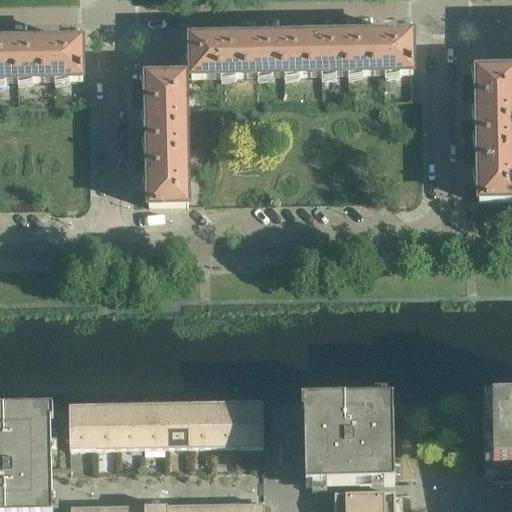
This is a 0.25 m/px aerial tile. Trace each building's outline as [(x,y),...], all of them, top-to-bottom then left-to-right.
[(413,78),(412,38),(347,39),(348,80),(349,80),(349,77),(357,77),(357,78),(384,78),(384,79),(385,79),(386,79),(386,77),(394,76),(394,78),(413,78)] [(348,80),(347,39),(283,41),(284,82),(285,82),(285,79),(293,78),(293,80),(320,79),(320,81),(322,81),(322,78),(330,78),(330,79),(347,79),(347,80),(348,80)] [(284,82),(283,41),(220,42),(221,83),(222,83),(222,80),(230,80),(230,81),(257,80),(257,82),(259,82),(258,79),(266,79),(266,80),(283,80),(283,82),(284,82)] [(187,145),(185,82),(191,81),(191,82),(220,81),(220,83),(221,83),(220,42),(190,42),(191,80),(186,80),(145,81),(145,83),(148,83),(148,91),(147,91),(147,118),(146,118),(146,120),(150,120),(150,128),(147,128),(148,145),(146,145),(146,146),(187,145)] [(83,84),(82,45),(17,46),(18,87),(19,87),(19,84),(27,84),(27,85),(54,84),(54,86),(55,86),(56,86),(56,83),(64,83),(64,84),(83,84)] [(18,87),(17,46),(0,46),(0,84),(0,85),(17,85),(17,87),(18,87)] [(511,138),(511,73),(475,74),(475,77),(478,77),(478,85),(477,85),(477,112),(475,112),(476,114),(480,114),(480,122),(477,122),(478,139),(476,139),(476,140),(511,138)] [(511,204),(511,138),(476,140),(476,141),(479,141),(479,148),(478,149),(478,176),(477,176),(477,177),(481,177),(481,185),(478,185),(479,205),(511,204)] [(188,210),(188,177),(187,145),(146,146),(146,147),(149,147),(149,155),(148,155),(148,182),(147,182),(147,184),(151,184),(151,192),(149,192),(149,211),(188,210)] [(511,402),(482,403),(484,478),(491,478),(511,477),(511,402)] [(395,480),(393,418),(393,404),(304,406),(305,483),(355,482),(355,489),(395,488),(395,480)] [(264,451),(263,409),(263,406),(238,407),(239,452),(264,451)] [(215,452),(214,407),(190,408),(191,453),(215,452)] [(239,452),(238,407),(214,407),(215,452),(239,452)] [(167,453),(166,408),(142,409),(143,454),(167,453)] [(191,453),(190,408),(166,408),(167,453),(191,453)] [(119,454),(118,409),(94,410),(95,455),(119,454)] [(143,454),(142,409),(118,409),(119,454),(143,454)] [(52,511),(51,426),(50,410),(0,411),(0,511),(52,511)] [(95,455),(94,410),(69,410),(70,455),(95,455)] [(395,511),(395,497),(365,498),(364,511),(395,511)] [(364,511),(365,498),(334,499),(334,511),(364,511)]
